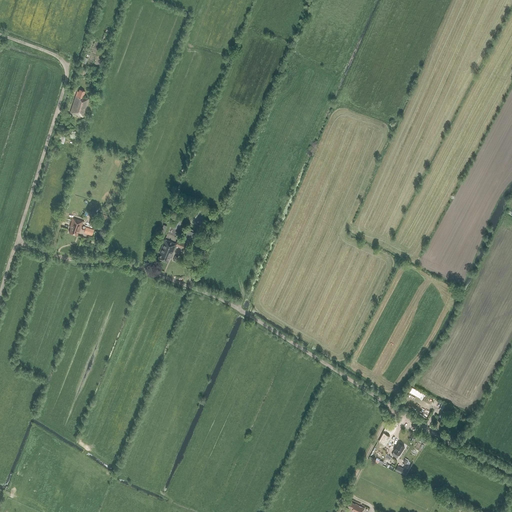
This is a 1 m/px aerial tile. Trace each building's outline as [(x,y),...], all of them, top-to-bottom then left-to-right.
[(83,117),(89,99),(83,97),(85,91),(79,90),(79,92),(77,92),(70,112),(83,117)] [(91,221),(106,227),(108,221),(95,218),(96,216),(93,215),(91,221)] [(80,230),(83,221),(72,218),(71,220),(72,221),(71,224),(72,224),(69,232),(77,235),(79,230),(80,230)] [(182,226),(179,233),(181,234),(180,235),(191,239),(191,238),(192,238),(195,231),(182,226)] [(184,249),(187,244),(178,240),(176,244),(165,239),(159,253),(161,253),(159,259),(168,262),(170,257),(172,258),(173,255),(172,254),(173,251),(174,252),(176,246),(184,249)] [(410,392),(420,398),(423,394),(412,388),(410,392)] [(446,417),(448,413),(446,412),(449,407),(427,396),(421,407),(429,410),(428,412),(429,412),(430,412),(431,412),(434,406),(442,410),(438,419),(443,422),(446,416),(446,417)] [(385,445),(390,436),(383,433),(379,441),(385,445)] [(399,443),(394,451),(392,454),(397,458),(404,447),(399,443)] [(395,470),(404,475),(407,470),(397,465),(395,470)] [(355,504),(351,502),(348,506),(353,509),(352,510),(355,511),(362,511),(364,508),(355,504)] [(467,510),(468,508),(456,502),(454,505),(467,510)]
